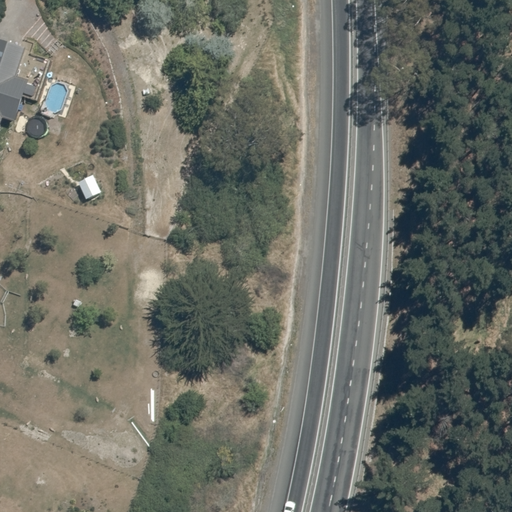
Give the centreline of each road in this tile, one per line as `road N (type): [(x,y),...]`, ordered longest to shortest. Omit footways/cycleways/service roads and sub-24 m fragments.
road 1 (trunk): [(292,511),(334,255),(342,0)]
road 2 (trunk): [(367,0),(366,245),(328,511)]
